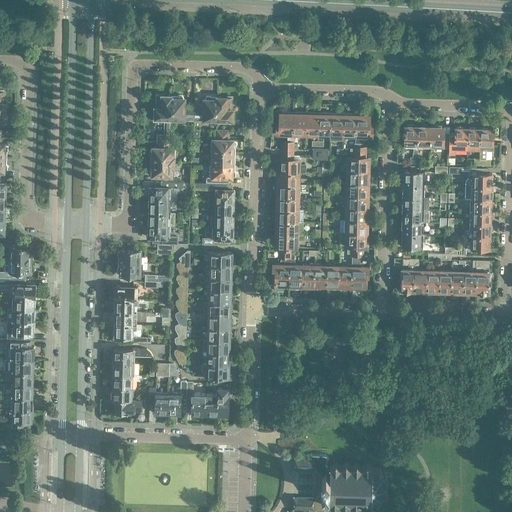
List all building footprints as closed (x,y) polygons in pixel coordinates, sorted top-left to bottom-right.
[(171,119),(172,97),(172,95),(157,95),(157,107),(155,107),(155,119),(166,119),(166,129),(166,135),(158,135),(158,141),(171,142),(171,119)] [(177,98),(172,97),(171,119),(194,120),(194,108),(188,107),(188,105),(184,105),(185,98),(184,98),(182,95),(178,95),(177,98)] [(217,121),(218,97),(217,97),(217,99),(212,98),(210,96),(206,95),(205,98),(204,98),(204,100),(201,100),(200,108),(194,108),(194,120),(217,121)] [(231,97),(218,97),(217,121),(233,121),(233,109),(231,109),(231,97)] [(293,143),(293,136),(293,114),(289,114),(289,111),(281,111),(281,123),(278,123),(277,133),(288,133),(288,141),(282,141),(282,149),(292,149),(292,150),(293,150),(293,143)] [(305,133),(306,111),(299,111),(298,114),(293,114),(293,136),(298,136),(298,133),(305,133)] [(318,137),(318,114),(314,114),(314,111),(306,111),(305,133),(312,134),(312,137),(318,137)] [(331,137),(331,115),(331,112),(324,112),(323,114),(318,114),(318,137),(323,137),(323,134),(329,134),(329,137),(331,137)] [(343,135),(344,112),(336,112),(336,115),(331,115),(331,137),(336,137),(336,134),(343,135)] [(355,137),(356,115),(351,115),(351,112),(344,112),(343,135),(349,135),(349,137),(355,137)] [(361,116),(356,115),(355,137),(355,148),(355,154),(355,157),(365,157),(366,147),(360,146),(360,141),(363,142),(363,135),(371,135),(372,116),(369,116),(369,113),(361,113),(361,116)] [(418,147),(418,126),(413,126),(413,125),(407,125),(407,126),(406,126),(405,147),(413,147),(413,153),(417,153),(417,152),(416,152),(417,147),(418,147)] [(430,147),(431,127),(426,127),(426,125),(419,125),(419,126),(418,126),(418,147),(430,147)] [(449,148),(449,133),(443,133),(443,127),(442,127),(442,126),(436,126),(436,127),(431,127),(430,147),(448,148),(449,148)] [(467,148),(468,128),(463,128),(463,127),(457,127),(455,127),(455,133),(449,133),(449,148),(448,148),(448,153),(455,154),(455,147),(467,148)] [(480,148),(481,128),(475,128),(469,128),(468,128),(467,148),(480,148)] [(482,128),(481,128),(480,148),(493,148),(493,129),(488,128),(482,128)] [(210,152),(212,152),(233,153),(233,152),(233,147),(236,145),(236,141),(233,140),(233,139),(223,139),(212,139),(212,149),(210,148),(210,152)] [(171,147),(171,142),(158,141),(158,147),(153,147),(153,148),(150,149),(150,153),(153,155),(153,161),(178,162),(178,148),(171,147)] [(315,157),(328,158),(328,149),(315,149),(315,157)] [(233,153),(212,152),(212,164),(233,165),(233,164),(233,159),(235,158),(235,154),(233,153)] [(348,157),(348,169),(367,170),(367,165),(369,163),(369,160),(367,158),(367,157),(365,157),(355,157),(348,157)] [(280,166),(280,171),(298,172),(298,159),(280,159),(280,160),(278,161),(278,165),(280,166)] [(178,176),(178,162),(153,161),(152,167),(149,168),(149,172),(152,174),(152,175),(166,175),(166,181),(170,181),(183,182),(192,182),(192,181),(192,177),(182,177),(182,176),(178,176)] [(232,170),(233,165),(212,164),(211,177),(205,176),(205,183),(217,183),(218,183),(218,177),(232,177),(232,176),(235,175),(235,171),(232,170)] [(367,175),(367,170),(348,169),(347,182),(367,182),(368,180),(368,176),(367,175)] [(298,184),(298,172),(280,171),(280,172),(278,174),(278,177),(279,179),(279,184),(298,184)] [(404,179),(404,183),(423,184),(424,171),(404,171),(404,172),(403,173),(403,178),(404,179)] [(471,177),(470,185),(492,186),(492,181),(493,180),(493,176),(492,175),(492,173),(469,172),(469,175),(469,176),(471,177)] [(170,199),(171,187),(180,187),(180,188),(183,188),(183,182),(170,181),(170,186),(165,186),(165,187),(150,186),(150,187),(149,189),(149,193),(150,194),(150,199),(170,199)] [(366,187),(367,182),(347,182),(347,194),(366,195),(366,194),(368,193),(368,189),(366,187)] [(231,184),(218,183),(217,183),(216,188),(212,188),(212,201),(233,201),(234,196),(235,195),(235,191),(234,190),(234,188),(230,188),(231,184)] [(404,196),(423,196),(423,184),(404,183),(404,189),(403,190),(402,194),(404,195),(404,196)] [(297,197),(298,184),(279,184),(279,185),(278,186),(278,190),(279,191),(279,196),(297,197)] [(491,191),(492,186),(470,185),(470,198),(491,198),(491,197),(493,196),(493,192),(491,191)] [(366,200),(366,195),(347,194),(347,207),(366,207),(366,206),(367,205),(367,201),(366,200)] [(297,209),(297,197),(279,196),(279,197),(277,198),(277,202),(279,204),(279,209),(297,209)] [(428,197),(423,196),(404,196),(403,197),(402,198),(402,202),(403,203),(403,208),(423,209),(427,209),(428,197)] [(491,203),(491,198),(470,198),(470,210),(491,211),(491,210),(492,209),(493,205),(491,203)] [(170,212),(170,199),(150,199),(150,200),(149,201),(148,205),(150,207),(150,211),(170,212)] [(233,206),(233,201),(212,201),(212,213),(233,214),(233,213),(234,212),(234,207),(233,206)] [(366,212),(366,207),(347,207),(346,219),(366,220),(366,219),(367,217),(367,214),(366,212)] [(422,222),(423,209),(403,208),(403,214),(402,215),(402,219),(403,220),(403,221),(422,222)] [(296,222),(297,209),(279,209),(279,210),(277,211),(277,215),(278,216),(278,221),(296,222)] [(491,211),(470,210),(469,223),(491,223),(491,218),(492,217),(492,213),(491,211)] [(170,225),(170,212),(150,211),(150,216),(148,218),(148,222),(149,223),(149,224),(170,225)] [(233,215),(233,214),(212,213),(211,226),(233,226),(233,221),(234,220),(234,216),(233,215)] [(365,225),(366,220),(346,219),(346,232),(365,232),(365,231),(367,230),(367,226),(365,225)] [(296,234),(296,222),(278,221),(278,222),(277,223),(277,227),(278,228),(278,234),(296,234)] [(422,234),(422,222),(403,221),(403,222),(402,223),(402,227),(403,228),(403,234),(422,234)] [(491,224),(491,223),(469,223),(469,235),(490,236),(490,231),(492,229),(492,225),(491,224)] [(169,237),(170,225),(149,224),(149,229),(148,230),(148,234),(149,236),(149,237),(153,237),(153,242),(172,243),(173,237),(169,237)] [(233,231),(233,226),(211,226),(211,238),(202,237),(202,244),(228,245),(228,239),(232,239),(232,237),(234,236),(234,232),(233,231)] [(365,237),(365,232),(346,232),(345,244),(365,245),(365,244),(366,242),(366,239),(365,237)] [(296,247),(296,234),(278,234),(278,239),(276,240),(276,244),(278,245),(278,246),(296,247)] [(422,247),(422,234),(403,234),(402,238),(401,239),(401,244),(402,245),(402,246),(422,247)] [(490,240),(490,236),(469,235),(469,243),(467,243),(457,247),(445,247),(445,253),(451,253),(465,254),(465,248),(490,248),(490,247),(491,245),(492,241),(490,240)] [(172,245),(158,244),(158,253),(172,254),(172,245)] [(8,250),(8,258),(31,259),(31,254),(34,253),(34,249),(31,247),(31,246),(12,246),(12,245),(4,245),(4,246),(3,245),(3,249),(8,250)] [(357,255),(363,255),(363,248),(352,247),(352,253),(352,264),(351,286),(356,286),(356,289),(364,289),(364,277),(367,277),(367,267),(357,267),(357,255)] [(135,248),(127,248),(127,249),(121,249),(121,250),(118,250),(118,254),(121,255),(121,261),(144,262),(144,249),(135,249),(135,248)] [(289,263),(289,255),(290,250),(280,249),(279,257),(285,257),(285,258),(283,258),(282,258),(281,259),(281,260),(280,260),(280,261),(280,262),(281,263),(281,264),(274,264),(274,274),(274,281),(276,281),(276,287),(284,287),(284,284),(289,284),(289,263)] [(178,257),(180,261),(183,265),(190,266),(190,250),(187,250),(178,257)] [(207,264),(209,264),(231,264),(231,260),(232,260),(233,258),(233,254),(232,253),(232,252),(228,251),(203,251),(203,254),(208,254),(207,264)] [(294,287),(301,287),(302,265),(294,265),(295,255),(289,255),(289,263),(289,284),(294,284),(294,287)] [(31,264),(31,259),(8,258),(7,271),(31,272),(31,271),(33,270),(33,266),(31,264)] [(489,272),(482,272),(482,266),(489,266),(489,260),(477,260),(477,266),(477,271),(476,292),(480,292),(480,293),(486,294),(486,292),(489,292),(489,291),(490,291),(490,286),(489,286),(489,280),(490,280),(491,273),(489,273),(489,272)] [(143,276),(144,262),(121,261),(120,268),(118,268),(118,272),(120,273),(120,274),(126,274),(126,275),(143,276)] [(190,267),(190,266),(183,265),(180,261),(177,262),(176,266),(180,273),(180,275),(187,275),(188,267),(190,267)] [(314,285),(314,263),(309,263),(309,265),(302,265),(301,287),(309,287),(309,285),(314,285)] [(327,266),(318,265),(318,263),(314,263),(314,285),(319,285),(319,288),(326,288),(327,266)] [(339,288),(339,266),(332,266),(332,263),(327,263),(327,266),(326,288),(327,288),(327,285),(331,285),(331,288),(339,288)] [(231,265),(231,264),(209,264),(209,274),(205,273),(205,276),(209,276),(231,277),(231,273),(231,272),(233,271),(233,267),(231,266),(231,265)] [(352,264),(346,264),(346,266),(339,266),(339,288),(346,289),(346,286),(351,286),(352,264)] [(414,290),(414,270),(402,269),(402,271),(400,271),(400,277),(401,277),(401,278),(401,283),(400,283),(400,289),(401,289),(401,290),(404,290),(404,291),(410,291),(410,290),(414,290)] [(426,291),(427,270),(414,270),(414,290),(417,290),(417,292),(424,292),(424,291),(426,291)] [(439,291),(439,270),(427,270),(426,291),(428,291),(428,292),(434,292),(434,291),(439,291)] [(451,291),(452,271),(439,270),(439,291),(440,291),(440,292),(446,292),(446,291),(451,291)] [(464,292),(464,271),(452,271),(451,291),(453,291),(453,293),(459,293),(459,292),(464,292)] [(476,292),(477,271),(464,271),(464,292),(465,292),(465,293),(471,293),(471,292),(476,292)] [(187,288),(187,275),(180,275),(180,273),(176,275),(176,279),(180,286),(180,287),(187,288)] [(231,278),(231,277),(209,276),(209,284),(204,284),(204,289),(209,289),(231,289),(231,285),(232,283),(233,280),(231,278)] [(35,283),(25,283),(25,278),(10,277),(10,295),(12,295),(35,296),(35,295),(36,294),(36,292),(36,286),(35,285),(35,283)] [(115,297),(115,298),(136,299),(136,286),(119,286),(115,286),(115,287),(114,288),(114,296),(115,297)] [(187,300),(187,288),(180,287),(180,286),(176,288),(176,291),(179,298),(180,300),(187,300)] [(231,290),(231,289),(209,289),(209,298),(204,298),(204,301),(208,302),(230,302),(230,297),(231,297),(232,296),(232,292),(231,291),(231,290)] [(35,297),(35,296),(12,295),(12,308),(34,309),(34,308),(35,306),(35,302),(34,301),(34,297),(35,297)] [(136,311),(136,299),(115,298),(115,299),(116,299),(115,303),(114,304),(114,309),(115,310),(115,311),(136,311)] [(187,313),(187,300),(180,300),(179,298),(175,300),(175,304),(179,310),(180,313),(187,313)] [(230,303),(230,302),(208,302),(208,311),(203,311),(203,314),(230,314),(230,313),(230,310),(232,308),(232,304),(230,303)] [(33,313),(34,309),(12,308),(11,320),(33,321),(33,320),(35,319),(35,315),(33,313)] [(186,325),(187,313),(180,313),(179,310),(175,312),(175,316),(179,323),(180,325),(186,325)] [(135,324),(136,311),(115,311),(115,315),(114,317),(113,321),(115,323),(135,324)] [(230,318),(230,314),(203,314),(203,316),(208,316),(208,326),(203,326),(230,327),(230,325),(231,324),(231,320),(230,318)] [(33,325),(33,321),(11,320),(11,333),(33,334),(33,333),(34,331),(35,327),(33,325)] [(142,324),(135,324),(115,323),(115,328),(113,329),(113,334),(115,335),(115,336),(119,336),(119,341),(151,342),(151,337),(146,337),(146,336),(135,336),(135,330),(142,330),(142,324)] [(186,337),(186,325),(180,325),(179,323),(175,325),(175,328),(178,335),(179,337),(186,337)] [(230,331),(230,327),(203,326),(203,328),(208,328),(207,338),(203,338),(203,339),(229,339),(229,338),(230,338),(231,336),(231,332),(230,331)] [(186,350),(186,337),(179,337),(178,335),(174,337),(174,341),(178,348),(179,350),(186,350)] [(229,343),(229,339),(203,339),(203,341),(207,341),(207,351),(204,350),(204,351),(229,352),(229,350),(231,349),(231,345),(229,343)] [(13,346),(13,359),(33,359),(33,354),(35,354),(35,348),(33,348),(33,346),(23,346),(23,341),(9,340),(9,346),(13,346)] [(112,361),(113,361),(134,362),(134,356),(152,356),(151,353),(148,349),(146,348),(138,348),(138,347),(134,347),(134,349),(113,348),(113,349),(114,349),(114,354),(112,353),(112,361)] [(185,363),(186,350),(179,350),(178,348),(174,350),(174,353),(179,363),(185,363)] [(229,356),(229,352),(204,351),(204,354),(207,354),(207,363),(229,364),(229,363),(230,361),(230,357),(229,356)] [(33,360),(33,359),(13,359),(13,371),(33,372),(33,367),(34,367),(35,360),(33,360)] [(133,374),(134,362),(113,361),(113,362),(114,362),(114,366),(112,366),(111,373),(113,373),(113,374),(133,374)] [(174,363),(169,363),(169,376),(179,376),(178,372),(174,363)] [(229,368),(229,364),(207,363),(207,371),(205,371),(205,376),(228,377),(228,375),(229,375),(230,374),(230,370),(229,368)] [(33,373),(33,372),(13,371),(13,384),(32,385),(33,379),(34,379),(34,373),(33,373)] [(133,387),(133,374),(113,374),(113,378),(111,378),(111,386),(112,386),(133,387)] [(187,381),(186,378),(180,378),(180,392),(168,391),(168,414),(175,414),(175,412),(180,413),(181,413),(181,409),(184,409),(184,407),(187,407),(187,393),(187,381)] [(32,385),(13,384),(12,397),(32,398),(32,392),(34,392),(34,385),(32,385)] [(133,399),(133,387),(112,386),(113,386),(113,391),(111,391),(111,398),(112,398),(112,399),(116,399),(133,399)] [(149,398),(155,398),(155,400),(155,403),(155,413),(156,413),(156,412),(160,412),(160,414),(168,414),(168,391),(156,391),(156,387),(150,387),(149,398)] [(217,388),(217,394),(217,414),(219,414),(220,416),(224,416),(225,414),(227,414),(227,412),(228,412),(230,411),(230,407),(228,406),(228,405),(228,401),(228,397),(228,388),(217,388)] [(204,414),(205,394),(193,393),(187,393),(187,407),(186,408),(192,408),(192,413),(193,413),(195,416),(198,416),(200,414),(200,413),(204,414)] [(217,414),(217,394),(205,394),(204,414),(206,414),(207,416),(211,416),(212,414),(217,414)] [(34,398),(32,398),(12,397),(12,408),(32,409),(32,404),(34,404),(34,398)] [(138,399),(133,399),(116,399),(115,412),(116,412),(116,411),(127,412),(128,412),(128,411),(133,411),(133,412),(134,412),(134,407),(141,407),(142,399),(138,399)] [(32,409),(12,408),(0,407),(0,422),(13,422),(13,424),(15,424),(14,425),(21,426),(21,424),(22,424),(22,421),(31,421),(32,418),(33,418),(33,412),(32,412),(32,409)] [(330,466),(330,468),(328,468),(328,467),(325,464),(327,462),(328,460),(329,458),(329,456),(328,455),(326,453),(324,453),(311,453),(310,459),(295,458),(295,457),(294,470),(295,470),(295,469),(314,470),(315,470),(315,469),(322,477),(322,478),(322,479),(323,479),(323,482),(322,482),(323,483),(323,485),(322,485),(322,486),(323,486),(322,489),(321,489),(321,490),(321,491),(322,491),(314,498),(314,497),(314,498),(294,497),(294,496),(293,496),(293,509),(294,509),(294,508),(309,509),(308,511),(327,511),(328,510),(327,508),(326,506),(324,504),(328,501),(329,501),(329,502),(334,506),(340,502),(345,506),(350,503),(355,507),(361,503),(366,507),(373,503),(372,505),(373,506),(373,504),(379,504),(381,496),(387,493),(385,486),(388,479),(382,475),(380,467),(372,467),(367,463),(362,467),(357,463),(351,467),(346,463),(341,466),(336,462),(330,466)]
